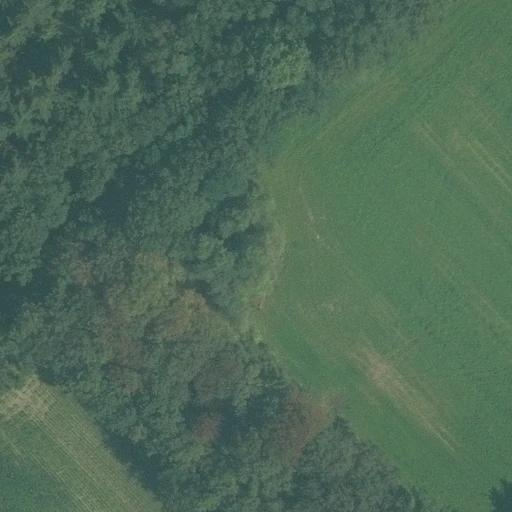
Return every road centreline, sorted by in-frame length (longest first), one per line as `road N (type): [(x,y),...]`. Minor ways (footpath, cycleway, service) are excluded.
road 1 (track): [(316,511),(52,239)]
road 2 (track): [(52,239),(326,0)]
